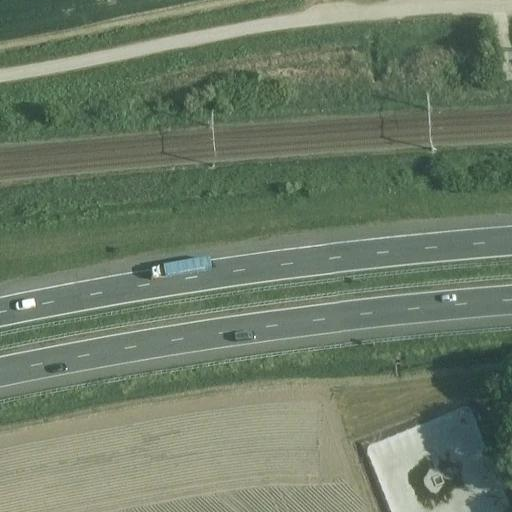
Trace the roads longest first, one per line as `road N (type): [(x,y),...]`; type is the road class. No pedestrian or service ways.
road 1 (unclassified): [(0,76),(324,18),(511,7)]
road 2 (motorway): [(0,373),(239,330),(511,301)]
road 3 (motorway): [(511,242),(230,271),(0,313)]
